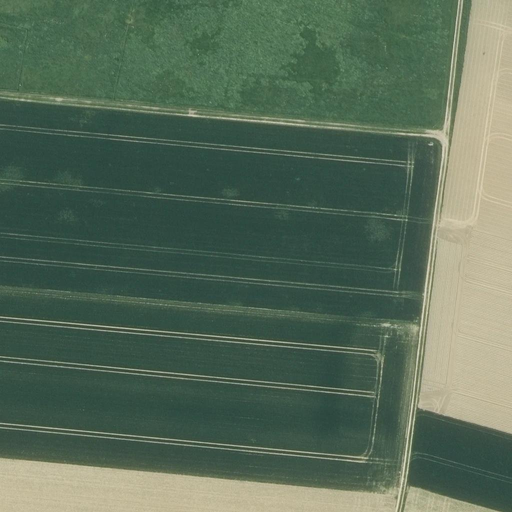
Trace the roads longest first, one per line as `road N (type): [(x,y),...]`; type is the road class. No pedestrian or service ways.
road 1 (track): [(444,132),(0,92)]
road 2 (track): [(444,132),(399,511)]
road 3 (track): [(460,0),(444,132)]
